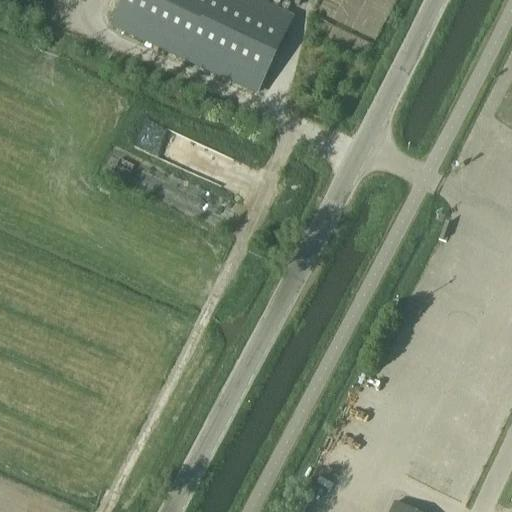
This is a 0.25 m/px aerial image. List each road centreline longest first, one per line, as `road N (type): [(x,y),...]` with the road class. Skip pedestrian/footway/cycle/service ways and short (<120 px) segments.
road 1 (tertiary): [(171,511),(436,0)]
road 2 (track): [(102,511),(293,131)]
